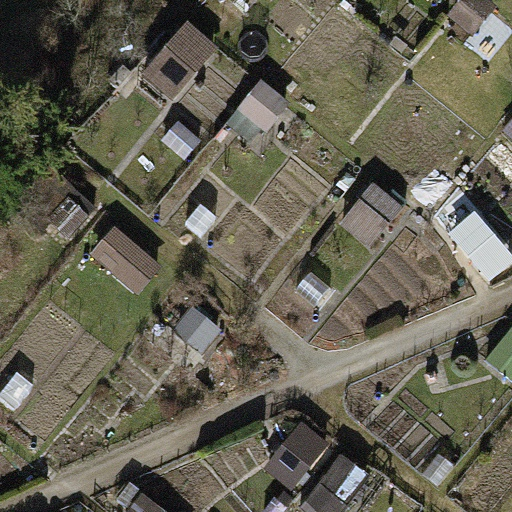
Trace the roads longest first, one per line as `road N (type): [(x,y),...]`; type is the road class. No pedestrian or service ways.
road 1 (track): [(29,511),(511,299)]
road 2 (track): [(331,379),(64,152)]
road 3 (track): [(294,395),(444,511)]
